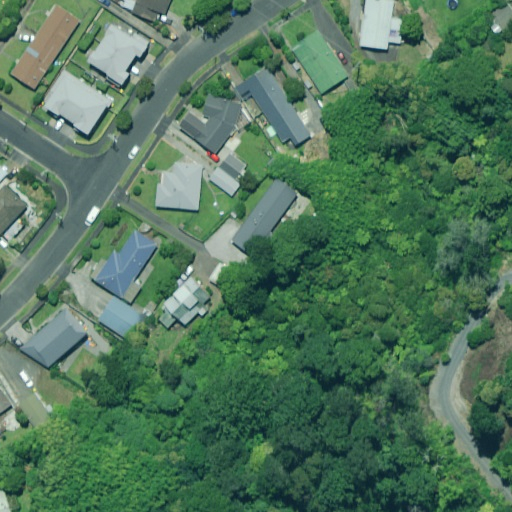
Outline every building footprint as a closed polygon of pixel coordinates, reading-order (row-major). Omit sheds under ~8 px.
[(139,0),(135,10),(158,21),(161,10),(168,13),(173,0),(139,0)] [(396,1),(389,0),(368,0),(363,47),(389,50),(390,43),(403,45),(406,21),(393,20),(396,1)] [(511,29),(511,7),(509,3),(493,16),(500,26),(494,31),(500,39),(511,29)] [(83,21),(60,6),(14,75),(37,90),(83,21)] [(350,77),(320,32),(293,50),(324,95),(350,77)] [(312,136),(269,69),(235,90),(242,102),(253,95),(284,144),(292,139),(297,146),(312,136)] [(244,106),(211,96),(206,115),(212,120),(207,125),(192,114),(181,128),(216,154),(238,126),(244,106)] [(248,166),(232,153),(211,179),(233,197),(250,176),(244,171),(248,166)] [(204,167),(177,165),(176,175),(165,174),(164,185),(160,185),(158,207),(200,211),(204,167)] [(300,195),(279,179),(233,241),(257,258),(274,234),(273,233),(300,195)] [(30,207),(8,187),(0,195),(0,239),(3,236),(11,243),(24,229),(16,222),(30,207)] [(159,246),(138,232),(122,256),(117,253),(109,264),(104,261),(93,278),(124,299),(159,246)] [(240,275),(222,265),(212,282),(230,292),(240,275)] [(210,295),(194,278),(164,309),(168,314),(161,321),(173,332),(210,295)] [(148,319),(116,299),(101,322),(133,342),(148,319)] [(89,334),(68,310),(22,350),(50,368),(89,334)] [(0,416),(13,407),(0,389),(0,416)] [(54,418),(38,396),(21,408),(37,430),(54,418)] [(0,511),(13,511),(7,495),(0,497),(0,511)]
